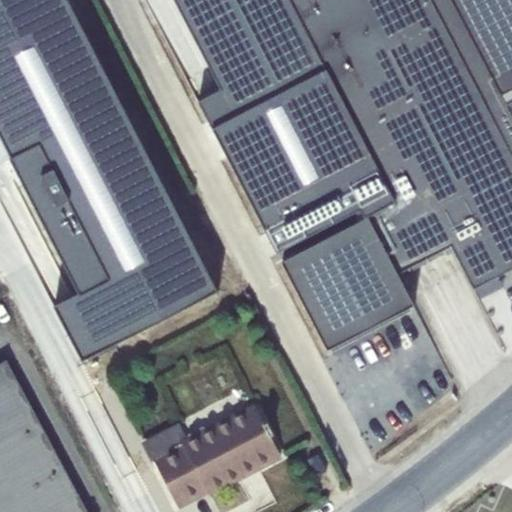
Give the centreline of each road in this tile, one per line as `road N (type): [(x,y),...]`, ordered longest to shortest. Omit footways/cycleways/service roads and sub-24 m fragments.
road 1 (unknown): [(389,505),(120,0)]
road 2 (unclassified): [(379,511),(453,461),(511,406)]
